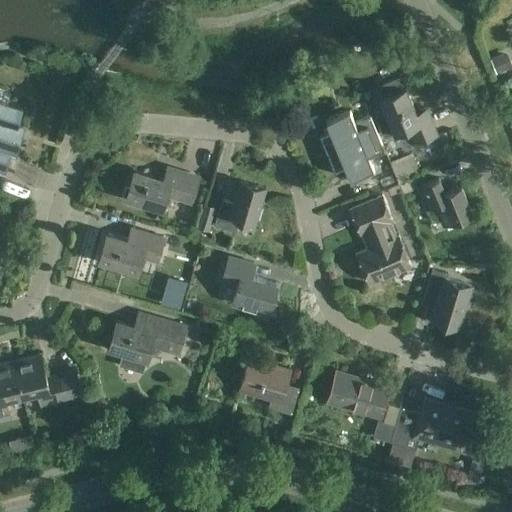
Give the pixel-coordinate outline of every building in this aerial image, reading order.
[(511,66),(506,53),(490,60),(496,74),(511,66)] [(381,98),(379,99),(385,114),(376,117),(383,136),(393,132),(393,134),(408,128),(415,144),(437,135),(428,114),(418,118),(405,88),(403,89),(399,78),(377,87),(381,98)] [(0,169),(5,171),(10,153),(16,155),(24,127),(18,125),(23,110),(0,103),(0,169)] [(350,111),(327,120),(331,132),(320,136),(335,172),(346,168),(351,179),(374,170),(370,158),(385,152),(371,116),(355,122),(350,111)] [(408,156),(413,173),(435,167),(430,149),(408,156)] [(167,194),(191,202),(199,176),(168,166),(164,179),(135,170),(127,196),(163,207),(167,194)] [(435,205),(444,225),(472,214),(460,186),(444,193),(438,178),(418,187),(426,208),(435,205)] [(222,199),(215,225),(235,231),(239,220),(255,225),(266,188),(241,181),(234,202),(222,199)] [(369,281),(410,265),(398,235),(396,236),(390,222),(392,221),(382,195),(351,208),(361,234),(365,232),(371,247),(357,253),(369,281)] [(209,232),(216,208),(202,204),(196,228),(209,232)] [(129,239),(107,232),(99,259),(137,270),(142,255),(158,260),(165,237),(132,227),(129,239)] [(255,263),(229,256),(222,279),(237,283),(232,302),(255,308),(253,313),(268,317),(278,283),(252,275),(255,263)] [(432,268),(421,304),(436,309),(433,317),(458,325),(470,286),(446,278),(448,273),(432,268)] [(191,283),(188,298),(201,301),(204,286),(191,283)] [(117,319),(109,346),(123,350),(119,365),(143,373),(152,344),(178,352),(186,325),(156,316),(152,330),(117,319)] [(47,378),(46,377),(41,354),(14,361),(22,395),(38,391),(41,407),(82,398),(75,366),(58,370),(59,375),(47,378)] [(290,367),(251,355),(241,388),(271,398),(268,406),(292,413),(300,387),(285,383),(290,367)] [(6,399),(22,395),(14,361),(0,364),(0,416),(10,414),(6,399)] [(388,386),(336,371),(327,401),(380,416),(388,386)] [(401,407),(400,408),(391,441),(416,448),(419,437),(461,449),(472,411),(424,397),(420,412),(401,407)]
